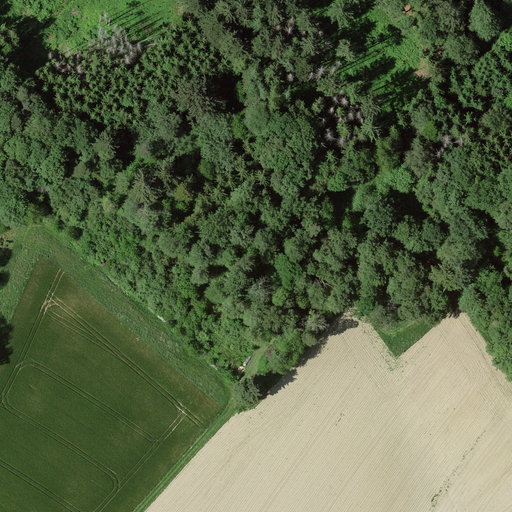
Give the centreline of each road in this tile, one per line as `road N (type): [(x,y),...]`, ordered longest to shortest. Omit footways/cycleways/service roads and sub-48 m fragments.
road 1 (track): [(511,269),(340,236),(91,135),(64,128),(0,134)]
road 2 (track): [(136,511),(230,404),(264,347),(380,246)]
